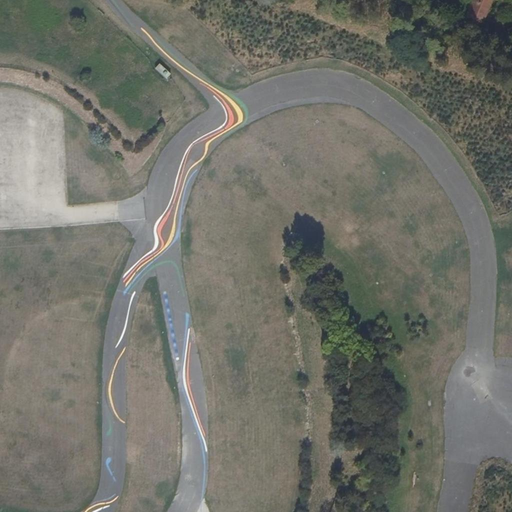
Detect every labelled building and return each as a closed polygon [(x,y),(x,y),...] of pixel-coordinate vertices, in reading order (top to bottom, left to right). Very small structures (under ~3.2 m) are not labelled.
[(477,0),(469,20),(483,26),(494,0),(477,0)] [(0,175),(0,218),(33,217),(33,211),(44,211),(41,162),(32,162),(30,135),(0,136),(0,161),(12,161),(13,175),(0,175)] [(311,170),(331,166),(333,178),(352,174),(344,136),(305,145),(311,170)] [(352,163),(390,173),(397,148),(359,138),(352,163)] [(273,155),(230,184),(246,207),(257,199),(267,215),(289,201),(278,183),(287,177),(273,155)] [(393,189),(386,193),(394,203),(417,186),(407,173),(413,168),(406,158),(394,168),(399,174),(388,182),(393,189)] [(295,197),(303,190),(293,178),(285,185),(295,197)] [(466,329),(467,249),(441,248),(464,238),(452,213),(448,216),(437,192),(416,201),(441,256),(440,328),(466,329)] [(303,196),(293,203),(299,213),(309,207),(303,196)] [(321,220),(316,224),(323,233),(328,229),(321,220)] [(511,233),(502,235),(508,289),(511,288),(511,233)] [(403,241),(398,244),(405,256),(410,254),(403,241)] [(511,349),(511,309),(511,310),(511,302),(496,301),(494,361),(507,361),(507,349),(511,349)] [(136,313),(130,339),(157,344),(162,319),(136,313)] [(423,339),(424,386),(463,385),(462,330),(435,330),(435,339),(423,339)] [(27,348),(5,348),(6,366),(27,366),(27,348)] [(155,371),(128,370),(125,474),(153,475),(153,462),(173,462),(173,449),(153,448),(154,397),(174,397),(174,383),(154,382),(155,371)]
